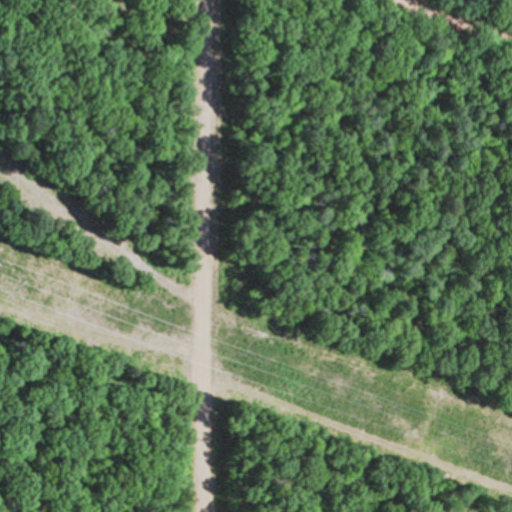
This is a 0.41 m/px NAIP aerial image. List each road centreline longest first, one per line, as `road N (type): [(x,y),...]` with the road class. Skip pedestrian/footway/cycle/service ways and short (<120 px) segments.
road 1 (residential): [(210,0),(203,511)]
road 2 (residential): [(383,0),(511,41)]
